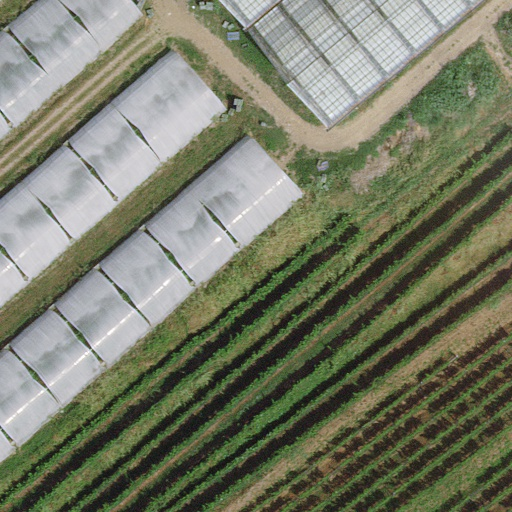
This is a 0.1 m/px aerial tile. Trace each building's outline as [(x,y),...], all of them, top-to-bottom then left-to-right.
[(0,0),(0,17),(19,0),(0,0)] [(0,137),(128,24),(106,0),(43,0),(0,38),(0,137)] [(493,0),(205,0),(321,141),(493,0)] [(0,319),(221,125),(158,54),(0,192),(0,319)] [(0,465),(294,206),(241,146),(0,358),(0,465)]
